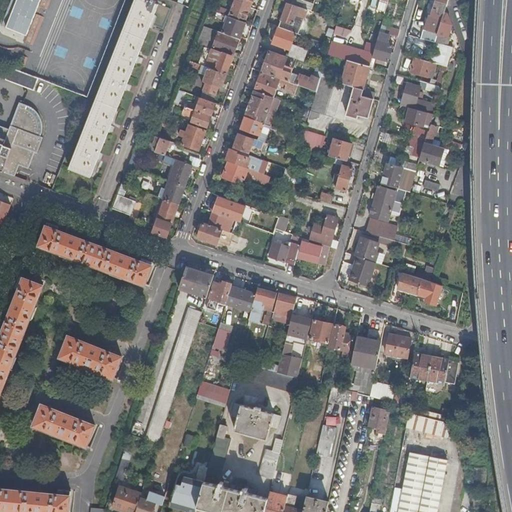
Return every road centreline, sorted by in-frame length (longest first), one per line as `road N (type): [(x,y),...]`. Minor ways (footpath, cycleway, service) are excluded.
road 1 (residential): [(412,0),(327,293)]
road 2 (residential): [(269,0),(179,250)]
road 3 (motorway): [(504,130),(511,296)]
road 4 (residential): [(179,250),(327,293)]
road 5 (residential): [(35,196),(179,250)]
road 6 (residential): [(327,293),(461,335)]
road 7 (motorway): [(495,0),(489,95),(504,130)]
